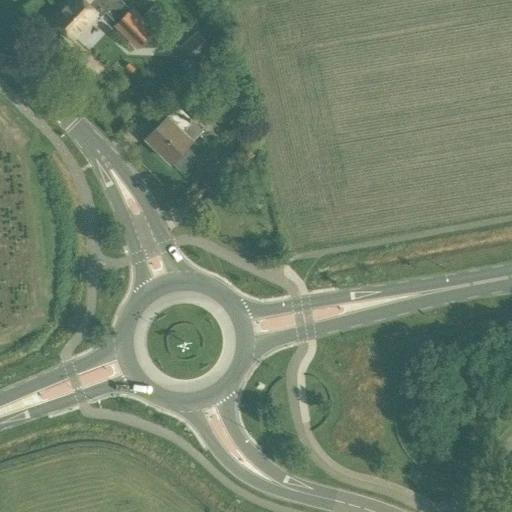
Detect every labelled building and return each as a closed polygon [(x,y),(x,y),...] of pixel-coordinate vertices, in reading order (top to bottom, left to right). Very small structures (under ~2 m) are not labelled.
[(72,0),(54,19),(74,37),(96,14),(100,17),(105,12),(116,23),(130,9),(120,0),(72,0)] [(137,49),(156,31),(133,7),(130,9),(116,23),(114,26),(137,49)] [(197,31),(173,52),(188,69),(211,49),(212,48),(197,31)] [(223,97),(238,88),(216,54),(201,63),(223,97)] [(171,161),(201,130),(178,107),(147,138),(171,161)] [(237,173),(254,155),(243,144),(225,162),(237,173)]
